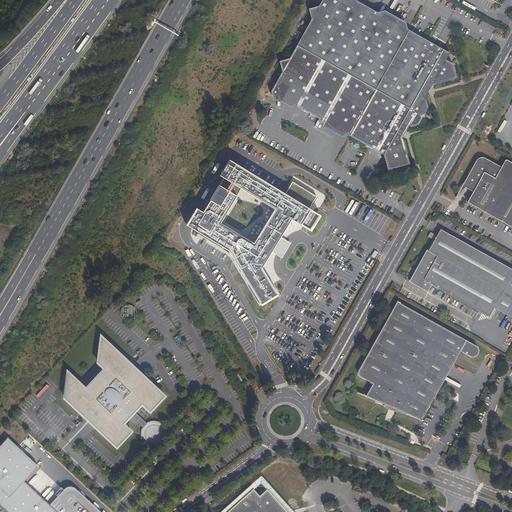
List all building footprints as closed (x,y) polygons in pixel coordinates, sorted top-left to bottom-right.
[(451,53),(362,0),(325,0),(323,4),(311,8),(313,17),(296,46),(424,116),(427,111),(424,100),(432,84),(458,79),(454,63),(447,60),(451,53)] [(281,58),(282,70),(270,89),(383,158),(386,164),(390,162),(395,171),(403,167),(399,160),(405,156),(401,139),(408,128),(419,124),(421,120),(424,116),(296,46),(291,56),(281,58)] [(403,167),(408,165),(405,156),(399,160),(403,167)] [(471,175),(468,184),(466,187),(474,192),(468,202),(511,226),(511,162),(507,159),(503,167),(491,160),(487,158),(485,157),(483,157),(481,158),(480,158),(478,160),(470,174),(471,175)] [(181,223),(223,248),(258,304),(276,292),(260,267),(270,251),(281,257),(290,242),(280,236),(290,220),(310,232),(321,215),(310,208),(318,197),(290,180),(283,193),(224,158),(215,173),(224,178),(218,187),(214,185),(198,211),(191,207),(181,223)] [(391,173),(395,171),(390,162),(386,164),(391,173)] [(457,197),(458,198),(466,187),(468,184),(471,175),(470,174),(465,182),(457,197)] [(511,266),(442,228),(430,249),(416,274),(412,277),(410,280),(429,290),(432,283),(458,297),(489,315),(492,308),(511,319),(511,266)] [(416,274),(430,249),(428,248),(412,277),(416,274)] [(398,300),(356,373),(373,382),(366,396),(423,419),(461,351),(469,355),(473,356),(477,355),(479,352),(479,349),(477,346),(474,344),(398,300)] [(68,373),(65,399),(92,424),(117,448),(132,433),(123,424),(142,405),(150,413),(165,397),(140,373),(101,337),(98,364),(105,370),(86,390),(68,373)] [(0,448),(0,504),(8,511),(57,511),(26,482),(39,468),(9,439),(0,448)] [(252,490),(226,511),(284,511),(265,490),(262,494),(258,497),(252,490)]
